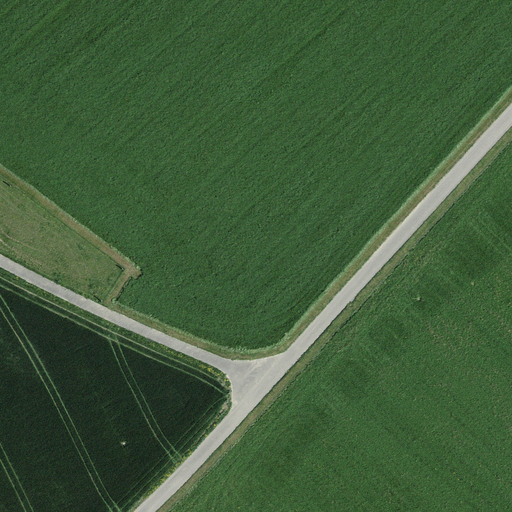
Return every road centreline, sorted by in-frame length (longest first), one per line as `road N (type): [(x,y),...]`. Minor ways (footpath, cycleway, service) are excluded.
road 1 (track): [(511,114),(140,511)]
road 2 (track): [(0,260),(262,389)]
